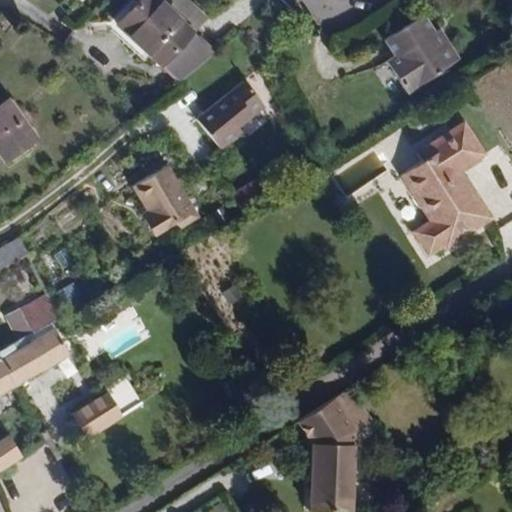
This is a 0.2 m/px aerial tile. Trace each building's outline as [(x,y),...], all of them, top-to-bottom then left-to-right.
[(115,26),(137,5),(132,0),(131,0),(105,25),(120,41),(126,37),(115,26)] [(188,38),(189,37),(169,16),(153,0),(142,0),(137,5),(115,26),(126,37),(155,69),(156,68),(171,84),(207,56),(188,38)] [(430,34),(418,15),(383,37),(395,57),(384,63),(403,95),(455,62),(437,30),(430,34)] [(258,106),(243,86),(194,119),(215,149),(237,134),(231,126),(258,106)] [(38,137),(11,99),(0,106),(0,155),(4,160),(38,137)] [(476,164),(449,126),(404,157),(408,166),(389,180),(419,224),(407,232),(425,259),(442,248),(444,251),(487,221),(457,177),(476,164)] [(129,189),(143,214),(145,220),(139,224),(147,239),(171,226),(175,232),(192,222),(163,170),(129,189)] [(145,220),(143,214),(136,218),(139,224),(145,220)] [(0,269),(24,254),(16,239),(0,249),(0,269)] [(70,280),(57,289),(68,308),(82,300),(70,280)] [(34,335),(57,321),(45,297),(2,321),(16,345),(25,340),(34,335)] [(29,346),(25,340),(16,345),(0,354),(0,357),(15,385),(65,356),(51,333),(29,346)] [(0,393),(15,385),(0,357),(0,393)] [(272,369),(256,378),(266,396),(282,386),(272,369)] [(92,436),(142,405),(127,380),(106,394),(42,435),(45,440),(56,460),(92,436)] [(347,511),(344,437),(360,424),(337,394),(286,427),(303,448),(304,511),(347,511)] [(8,438),(0,442),(0,469),(20,456),(8,438)]
